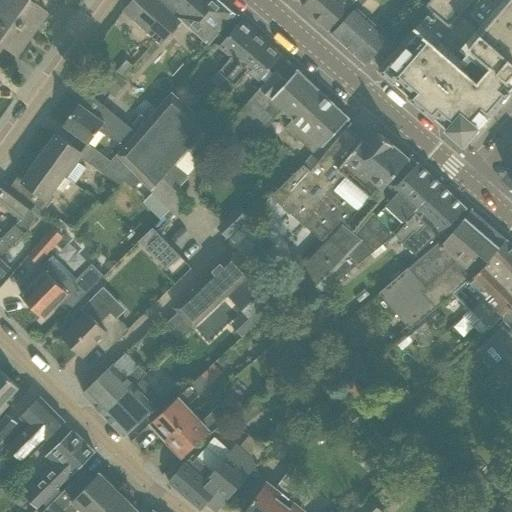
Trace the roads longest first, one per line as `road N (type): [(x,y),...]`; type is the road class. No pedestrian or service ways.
road 1 (tertiary): [(511,230),(257,0)]
road 2 (residential): [(183,511),(0,334)]
road 3 (residential): [(115,0),(0,152)]
